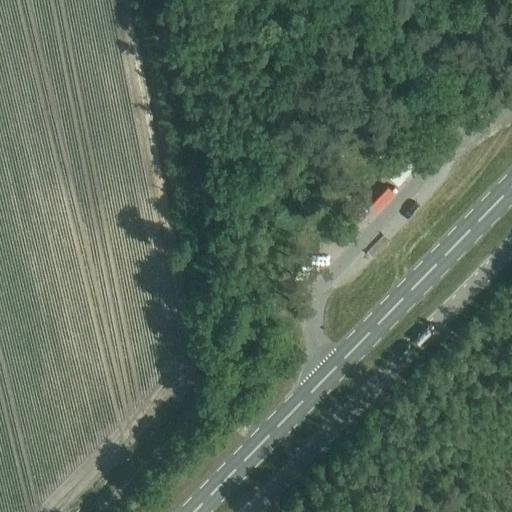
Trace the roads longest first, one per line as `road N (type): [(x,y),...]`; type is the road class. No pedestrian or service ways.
road 1 (primary): [(194,511),(511,187)]
road 2 (unclassified): [(252,511),(511,247)]
road 3 (track): [(102,511),(212,401),(196,386)]
